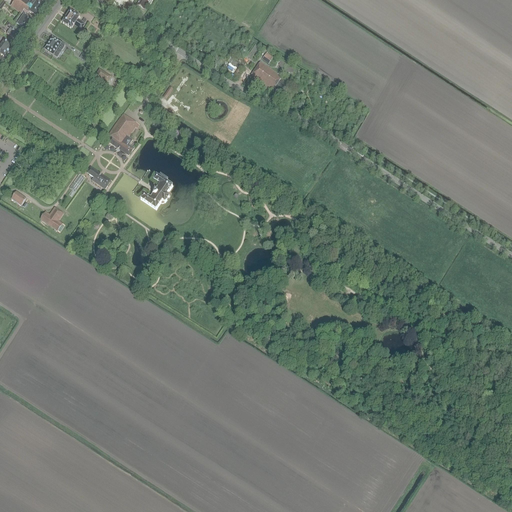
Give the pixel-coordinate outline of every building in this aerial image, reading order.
[(29,12),(36,18),(44,7),(36,1),(35,3),(31,0),(30,2),(27,0),(15,0),(11,7),(21,14),(24,11),(28,13),(29,12)] [(140,0),(137,6),(144,10),(149,3),(146,1),(146,0),(140,0)] [(74,26),(81,30),(85,24),(78,20),(80,17),(71,11),(63,23),(72,29),(74,26)] [(32,20),(24,14),(16,25),(20,27),(25,31),(32,20)] [(19,38),(18,37),(21,33),(14,28),(8,23),(5,27),(10,30),(7,34),(10,36),(17,41),(19,38)] [(53,38),(45,50),(53,56),(61,44),(53,38)] [(13,46),(5,39),(0,45),(0,54),(5,58),(13,46)] [(267,53),(262,60),(269,65),(274,58),(267,53)] [(276,87),(283,92),(288,84),(281,79),(282,78),(279,76),(283,71),(281,69),(277,74),(260,62),(251,76),(273,92),(276,87)] [(89,85),(105,95),(109,89),(101,83),(103,80),(108,83),(111,77),(99,69),(89,85)] [(173,90),(170,88),(163,98),(167,100),(173,90)] [(132,147),(129,145),(133,140),(129,137),(135,128),(136,129),(139,125),(123,115),(108,136),(112,138),(109,143),(129,157),(132,152),(130,151),(132,147)] [(87,174),(94,179),(92,182),(105,191),(111,182),(91,168),(87,174)] [(72,198),(86,178),(80,174),(69,189),(72,191),(69,196),(72,198)] [(144,194),(140,199),(155,210),(159,204),(162,201),(165,203),(169,198),(165,195),(168,192),(172,186),(166,182),(167,181),(161,176),(159,178),(156,176),(153,180),(160,185),(150,198),(144,194)] [(133,194),(139,197),(145,189),(139,185),(133,194)] [(16,192),(11,199),(21,206),(26,199),(16,192)] [(59,222),(63,215),(64,214),(56,210),(51,218),(45,214),(40,221),(51,228),(58,232),(63,225),(59,222)]
